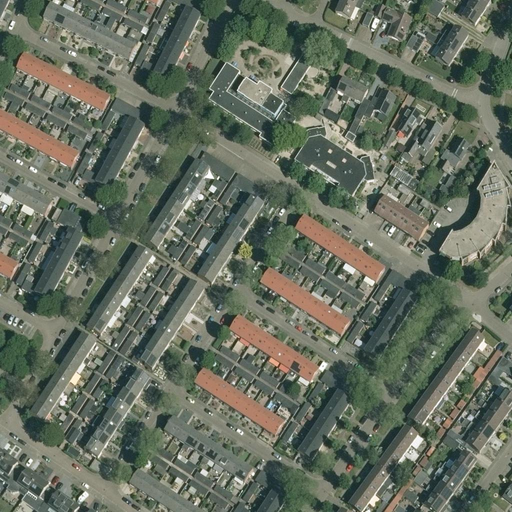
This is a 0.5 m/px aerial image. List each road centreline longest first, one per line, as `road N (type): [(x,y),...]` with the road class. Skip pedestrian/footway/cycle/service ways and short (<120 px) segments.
road 1 (residential): [(472,305),(300,191)]
road 2 (residential): [(392,394),(234,291)]
road 3 (residential): [(168,391),(324,489)]
road 4 (residential): [(480,100),(312,25)]
road 5 (residential): [(176,111),(14,27)]
road 6 (residential): [(300,191),(176,111)]
road 7 (residential): [(0,156),(116,221)]
road 8 (residential): [(55,333),(116,221)]
road 9 (residential): [(116,221),(176,111)]
road 10 (residential): [(176,111),(230,0)]
